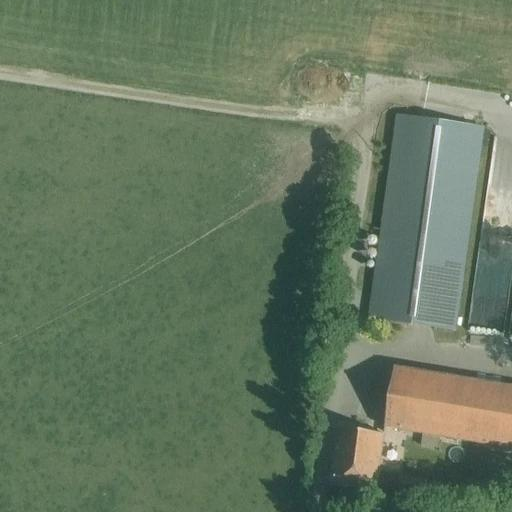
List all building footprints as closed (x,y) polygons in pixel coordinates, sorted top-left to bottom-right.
[(371,319),(457,331),(478,175),(484,127),(398,116),(392,163),(371,319)] [(510,290),(511,270),(511,193),(491,192),(488,223),(484,223),(475,329),(501,331),(503,318),(511,318),(511,304),(501,304),(502,290),(510,290)] [(386,427),(511,447),(511,387),(395,368),(386,427)] [(330,477),(332,477),(377,484),(384,435),(337,429),(330,477)] [(399,492),(424,495),(426,480),(401,477),(399,492)]
